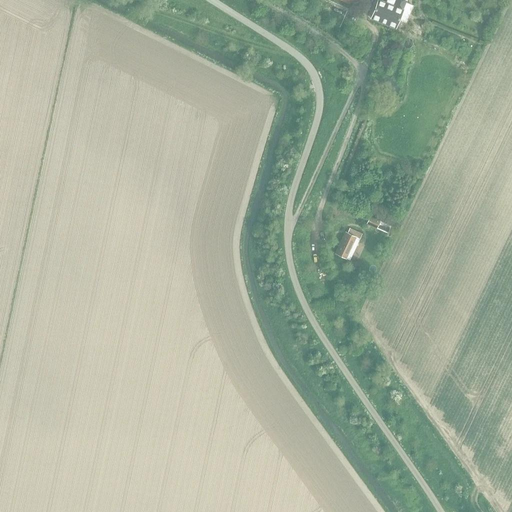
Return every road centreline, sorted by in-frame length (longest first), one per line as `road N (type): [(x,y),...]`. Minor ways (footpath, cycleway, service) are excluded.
road 1 (unclassified): [(439,511),(300,299),(287,229)]
road 2 (unclassified): [(287,229),(360,77),(335,46),(258,0)]
road 3 (unclassified): [(287,229),(318,110),(317,83),(307,63),(212,0)]
road 4 (track): [(134,0),(253,58),(288,48)]
